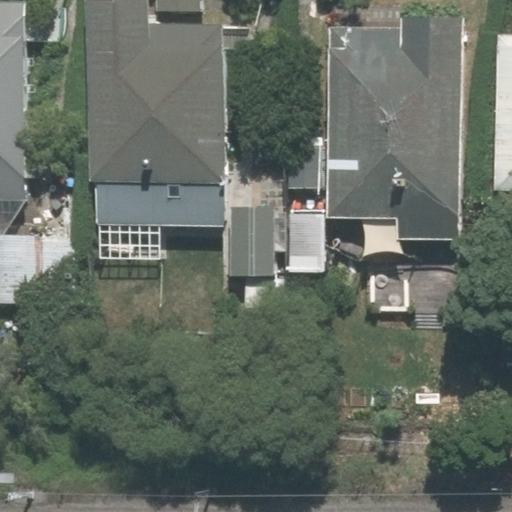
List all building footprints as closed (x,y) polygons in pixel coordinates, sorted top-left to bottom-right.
[(0,0),(0,197),(42,198),(47,0),(0,0)] [(113,180),(111,227),(190,231),(190,217),(235,220),(245,16),(209,14),(209,0),(110,0),(105,179),(113,180)] [(468,232),(475,12),(413,10),(412,25),(344,23),(338,206),(412,209),(411,230),(468,232)] [(252,306),(280,308),(280,291),(287,291),(289,265),(333,268),(336,209),(240,203),(236,270),(254,271),(252,306)] [(20,250),(8,250),(8,298),(88,299),(89,237),(54,237),(54,230),(20,229),(20,250)]
